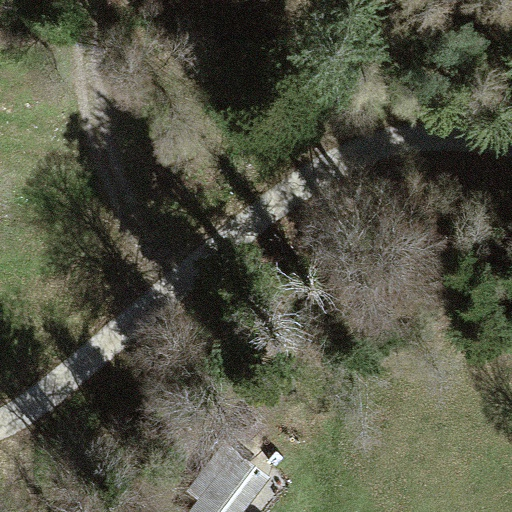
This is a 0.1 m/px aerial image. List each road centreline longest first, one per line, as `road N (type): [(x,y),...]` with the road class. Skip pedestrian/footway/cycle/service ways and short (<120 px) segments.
road 1 (track): [(0,424),(40,400),(308,179),(361,154),(422,144),(511,146)]
road 2 (track): [(71,0),(79,79),(105,185),(158,300)]
